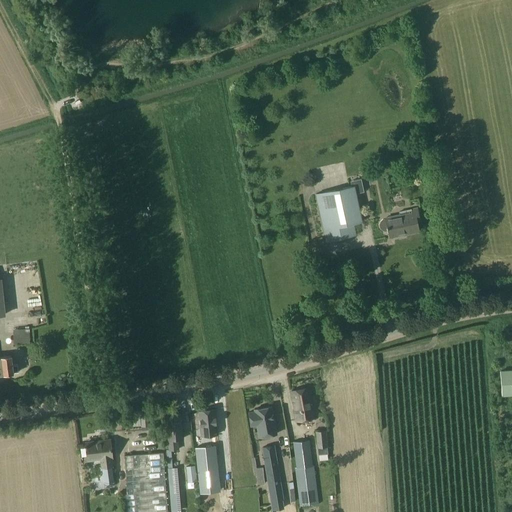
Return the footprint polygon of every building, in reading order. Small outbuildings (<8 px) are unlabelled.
[(364,192),(361,179),(350,181),(351,186),(315,194),(325,242),(356,235),(354,223),(362,222),(356,193),(364,192)] [(421,224),(418,208),(399,211),(400,215),(386,218),(383,219),(381,220),(380,222),(379,225),(380,228),(382,230),(385,231),(388,231),(389,236),(406,232),(406,234),(419,232),(417,225),(421,224)] [(29,343),(29,329),(13,329),(13,343),(29,343)] [(0,357),(0,374),(13,373),(13,372),(18,372),(18,364),(12,364),(11,356),(0,357)] [(511,394),(511,368),(500,369),(501,395),(511,394)] [(314,418),(309,388),(291,391),(296,421),(314,418)] [(277,434),(272,406),(254,409),(255,411),(249,412),(251,426),(257,425),(259,437),(277,434)] [(217,434),(214,409),(199,411),(202,436),(217,434)] [(140,411),(142,426),(149,425),(147,410),(140,411)] [(180,413),(165,414),(168,440),(178,439),(183,438),(180,413)] [(327,446),(326,430),(315,431),(316,447),(327,446)] [(312,465),(309,439),(293,441),(296,468),(295,468),(299,506),(319,504),(314,465),(312,465)] [(114,482),(112,466),(111,457),(112,457),(110,440),(85,443),(88,460),(101,458),(104,483),(114,482)] [(169,450),(181,449),(180,440),(169,440),(169,450)] [(214,445),(195,447),(199,487),(219,485),(214,445)] [(284,500),(274,445),(262,447),(272,510),(284,509),(283,500),(284,500)] [(124,455),(126,481),(127,494),(123,494),(124,511),(167,511),(163,452),(124,455)] [(253,458),(251,458),(253,473),(256,472),(257,484),(264,483),(263,467),(256,468),(255,458),(253,458)] [(195,466),(186,467),(187,483),(197,482),(195,466)] [(172,468),(168,469),(171,511),(172,511),(181,511),(177,468),(172,468)]
